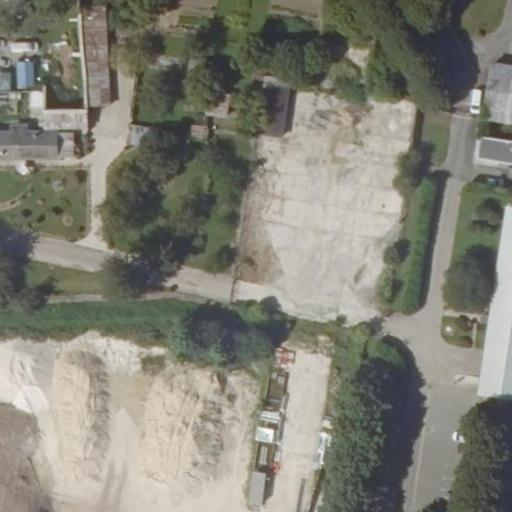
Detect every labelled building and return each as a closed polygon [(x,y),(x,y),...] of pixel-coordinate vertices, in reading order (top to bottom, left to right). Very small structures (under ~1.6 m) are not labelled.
[(37,0),(44,114),(90,114),(81,0),(37,0)] [(34,87),(33,61),(15,62),(16,88),(34,87)] [(511,76),(495,74),(489,119),(511,122),(511,76)] [(280,138),(290,80),(265,75),(255,133),(280,138)] [(69,159),(70,135),(0,134),(0,163),(54,164),(55,159),(69,159)] [(511,145),(486,142),(483,163),(511,167),(511,145)] [(511,213),(510,213),(481,399),(511,403),(511,213)]
